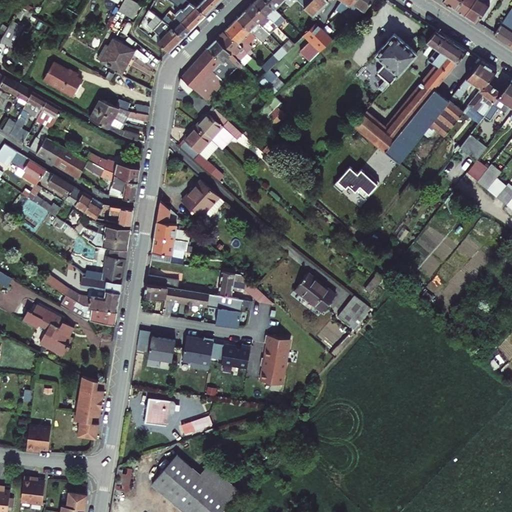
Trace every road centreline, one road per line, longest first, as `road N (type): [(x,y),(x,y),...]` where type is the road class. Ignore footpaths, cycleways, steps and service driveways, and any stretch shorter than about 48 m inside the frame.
road 1 (residential): [(148,204),(107,464)]
road 2 (residential): [(238,0),(171,68),(157,150)]
road 3 (residential): [(157,150),(116,137),(0,68)]
road 4 (residential): [(148,204),(106,199),(0,134)]
